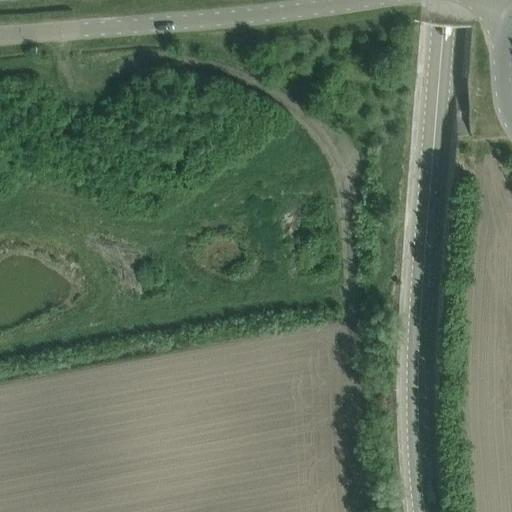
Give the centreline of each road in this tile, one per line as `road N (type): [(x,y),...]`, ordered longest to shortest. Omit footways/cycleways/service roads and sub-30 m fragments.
road 1 (unclassified): [(419,511),(412,430),(445,0)]
road 2 (unclassified): [(0,39),(361,0)]
